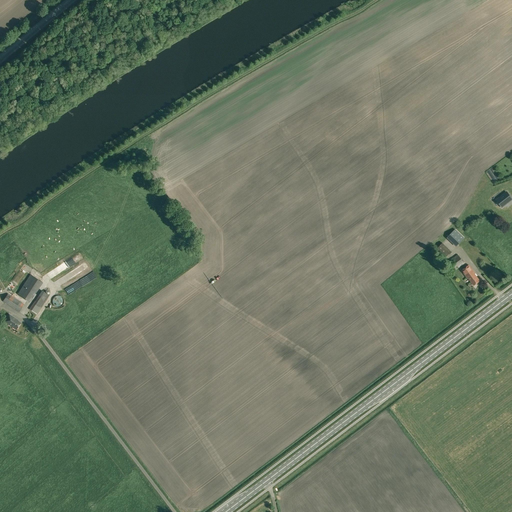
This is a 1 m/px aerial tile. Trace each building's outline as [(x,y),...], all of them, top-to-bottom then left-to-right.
[(502,97),(493,101),(496,106),(504,101),(502,97)] [(511,200),(506,193),(496,201),(502,208),(511,200)] [(506,221),(511,217),(511,208),(502,215),(506,221)] [(452,243),(464,239),(461,231),(458,232),(457,229),(448,233),(452,243)] [(446,257),(451,251),(442,243),(437,248),(446,257)] [(64,261),(67,268),(82,261),(79,254),(64,261)] [(455,270),(464,263),(458,254),(448,262),(455,270)] [(76,271),(80,275),(88,266),(84,262),(76,271)] [(60,265),(47,274),(51,279),(64,270),(60,265)] [(474,285),(480,281),(474,274),(475,273),(469,265),(461,270),(468,279),(469,278),(474,285)] [(23,269),(16,276),(20,280),(27,273),(23,269)] [(30,302),(43,282),(40,281),(31,275),(18,294),(30,302)] [(90,275),(68,285),(72,291),(93,281),(90,275)] [(37,314),(49,295),(42,291),(30,309),(37,314)] [(19,312),(24,305),(8,294),(3,301),(19,312)] [(16,319),(9,314),(4,322),(16,330),(20,323),(16,320),(16,319)]
